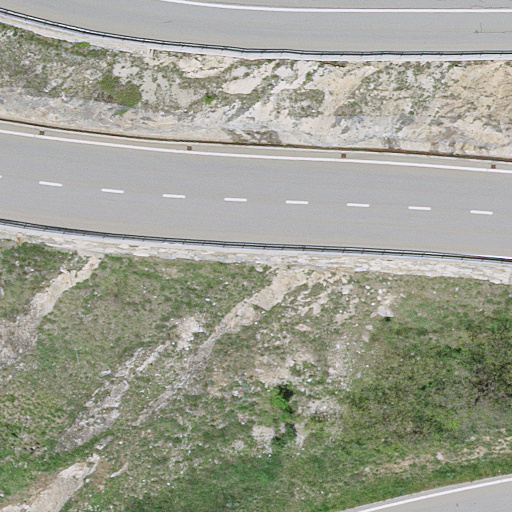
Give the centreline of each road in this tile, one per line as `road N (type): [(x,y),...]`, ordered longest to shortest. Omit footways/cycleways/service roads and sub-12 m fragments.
road 1 (secondary): [(511,215),(0,177)]
road 2 (secondary): [(185,0),(511,5)]
